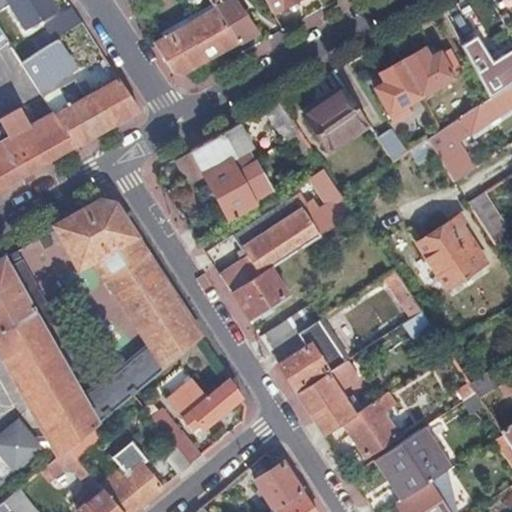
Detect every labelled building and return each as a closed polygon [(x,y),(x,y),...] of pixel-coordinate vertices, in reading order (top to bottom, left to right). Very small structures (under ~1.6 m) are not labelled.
[(46,0),(5,0),(23,29),(53,11),(46,0)] [(207,0),(214,9),(237,45),(256,33),(234,0),(207,0)] [(265,0),(273,14),(298,0),(265,0)] [(317,0),(322,9),(332,4),(338,0),(317,0)] [(492,0),(481,0),(494,22),(502,17),(492,0)] [(456,2),(443,10),(456,33),(469,26),(456,2)] [(214,9),(153,44),(173,73),(183,75),(237,45),(214,9)] [(46,28),(55,41),(81,24),(76,16),(72,11),(46,28)] [(12,51),(20,63),(37,53),(29,41),(12,51)] [(43,97),(75,147),(139,111),(117,79),(68,107),(57,89),(49,94),(45,87),(73,68),(55,41),(37,53),(20,63),(43,97)] [(472,63),(480,59),(471,42),(463,46),(472,63)] [(402,61),(422,95),(454,77),(440,52),(430,57),(425,48),(402,61)] [(511,85),(511,58),(489,74),(480,59),(472,63),(485,86),(492,98),(511,85)] [(407,103),(422,95),(402,61),(380,73),(385,83),(376,87),(394,121),(411,112),(407,103)] [(437,153),(456,181),(477,167),(460,141),(511,107),(511,85),(492,98),(469,114),(441,131),(428,139),(437,153)] [(469,114),(492,98),(485,86),(465,99),(468,105),(465,107),(469,114)] [(328,150),(368,123),(344,87),(329,97),(332,102),(323,108),(320,104),(304,115),(328,150)] [(0,141),(0,188),(34,170),(75,147),(43,97),(38,100),(47,115),(29,125),(19,107),(0,118),(0,120),(9,136),(0,141)] [(285,142),(301,133),(279,101),(264,110),(285,142)] [(236,170),(253,160),(248,150),(252,147),(239,124),(191,151),(204,175),(230,160),(236,170)] [(394,162),(407,153),(391,130),(378,138),(394,162)] [(419,164),(437,153),(428,139),(410,151),(419,164)] [(191,151),(175,159),(190,184),(205,176),(228,217),(255,203),(253,199),(270,190),(253,160),(236,170),(230,160),(204,175),(191,151)] [(318,197),(332,193),(325,169),(311,173),(318,197)] [(469,203),(497,245),(511,235),(511,233),(485,192),(470,202),(469,203)] [(270,267),(354,213),(344,196),(342,194),(312,214),(307,207),(300,211),(243,247),(247,255),(219,273),(226,283),(232,293),(270,267)] [(243,247),(300,211),(292,199),(235,236),(243,247)] [(0,352),(47,435),(54,447),(59,455),(70,446),(78,439),(89,430),(134,393),(201,338),(166,283),(115,205),(100,201),(89,207),(55,226),(56,228),(79,268),(94,260),(150,345),(106,380),(82,396),(45,332),(11,271),(4,259),(0,260),(0,352)] [(464,243),(470,239),(456,218),(451,222),(464,243)] [(486,264),(470,239),(464,243),(451,222),(418,242),(447,288),(486,264)] [(23,264),(11,271),(45,332),(58,325),(23,264)] [(287,293),(270,267),(232,293),(252,323),(261,316),(258,312),(287,293)] [(401,304),(412,297),(394,271),(383,277),(401,304)] [(412,319),(422,312),(412,297),(401,304),(412,319)] [(307,307),(261,336),(271,351),(316,321),(307,307)] [(330,372),(349,360),(321,318),(316,321),(271,351),(283,370),(295,388),(326,367),(330,372)] [(344,421),(361,410),(358,406),(351,410),(346,402),(339,391),(360,378),(349,360),(330,372),(298,393),(312,414),(325,434),(344,421)] [(498,367),(470,385),(476,394),(480,399),(499,386),(507,381),(498,367)] [(511,378),(507,381),(499,386),(506,396),(511,391),(511,378)] [(241,398),(229,380),(208,398),(193,379),(168,398),(190,425),(194,422),(199,429),(200,430),(205,426),(241,398)] [(395,404),(387,393),(361,410),(344,421),(366,456),(398,435),(383,412),(395,404)] [(351,410),(358,406),(353,398),(346,402),(351,410)] [(162,407),(152,416),(161,427),(172,419),(162,407)] [(172,439),(192,465),(204,455),(184,430),(182,431),(172,419),(161,427),(172,439)] [(0,485),(44,449),(34,437),(20,420),(0,436),(0,485)] [(194,422),(190,425),(195,432),(199,429),(194,422)] [(511,446),(511,423),(501,431),(504,435),(511,446)] [(450,470),(423,428),(377,458),(387,474),(392,472),(409,497),(429,483),(450,470)] [(78,439),(70,446),(79,458),(82,461),(101,446),(89,430),(78,439)] [(54,447),(47,435),(34,437),(44,449),(54,447)] [(511,446),(504,435),(495,441),(511,465),(511,446)] [(160,449),(179,473),(181,474),(192,465),(172,439),(160,449)] [(107,493),(122,511),(134,511),(162,489),(142,464),(147,461),(131,442),(113,458),(117,463),(106,472),(110,477),(117,485),(107,493)] [(70,446),(59,455),(45,467),(54,478),(72,464),(79,458),(70,446)] [(72,464),(93,491),(101,485),(82,461),(79,458),(72,464)] [(302,491),(284,462),(256,480),(274,509),(302,491)] [(457,480),(450,470),(429,483),(432,488),(437,485),(441,490),(457,480)] [(387,474),(404,500),(409,497),(392,472),(387,474)] [(101,485),(107,493),(117,485),(110,477),(101,485)] [(448,511),(432,488),(429,483),(409,497),(404,500),(397,504),(402,511),(448,511)] [(122,511),(107,493),(101,485),(93,491),(96,495),(77,510),(78,511),(122,511)] [(14,511),(38,511),(20,488),(5,500),(14,511)] [(274,509),(270,511),(316,511),(315,509),(302,491),(274,509)] [(14,511),(5,500),(0,504),(0,511),(14,511)]
